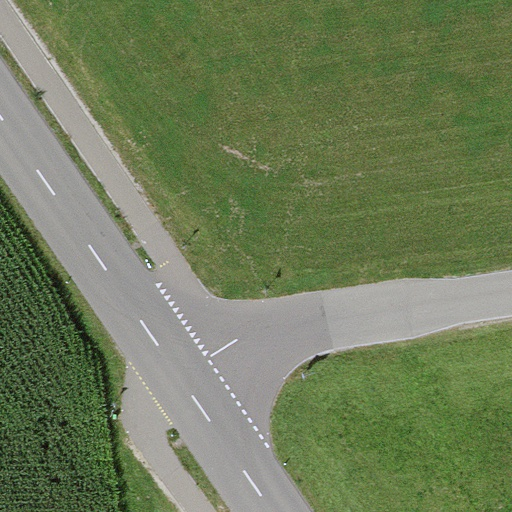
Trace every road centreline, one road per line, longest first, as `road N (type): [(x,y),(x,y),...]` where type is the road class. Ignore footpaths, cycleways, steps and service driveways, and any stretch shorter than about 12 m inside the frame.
road 1 (tertiary): [(184,378),(280,327),(511,294)]
road 2 (tertiary): [(184,378),(0,106)]
road 3 (tertiary): [(276,511),(184,378)]
